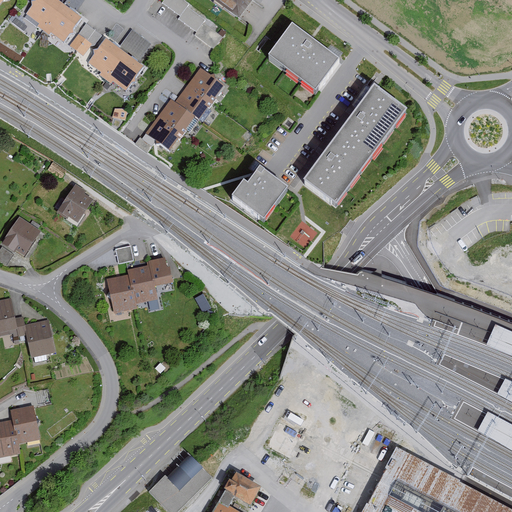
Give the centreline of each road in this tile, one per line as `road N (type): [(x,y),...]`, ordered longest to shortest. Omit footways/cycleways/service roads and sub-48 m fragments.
road 1 (tertiary): [(113,490),(399,214)]
road 2 (residential): [(0,508),(107,419),(111,365),(43,287)]
